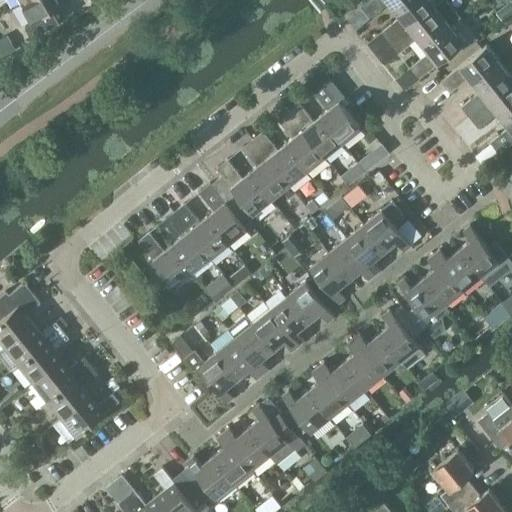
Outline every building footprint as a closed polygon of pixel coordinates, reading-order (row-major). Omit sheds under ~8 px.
[(59,0),(27,0),(22,3),(32,20),(26,24),(33,35),(60,19),(54,10),(62,6),(59,0)] [(368,0),(361,6),(369,17),(388,2),(394,9),(405,0),(368,0)] [(400,17),(381,32),(390,42),(435,6),(430,0),(405,0),(394,9),(400,17)] [(442,0),(435,6),(390,42),(398,53),(417,38),(422,45),(458,16),(444,0),(442,0)] [(428,52),(410,67),(419,78),(461,45),(464,49),(476,39),(458,16),(422,45),(428,52)] [(6,36),(0,39),(0,51),(3,57),(14,51),(6,36)] [(486,44),(441,81),(450,92),(469,77),(474,84),(501,63),(486,44)] [(480,91),(462,106),(470,117),(511,82),(511,76),(501,63),(474,84),(480,91)] [(324,82),(313,91),(328,109),(321,115),(343,142),(361,128),(339,100),(345,96),(340,89),(330,77),(324,82)] [(511,82),(470,117),(479,127),(497,112),(503,120),(511,111),(511,82)] [(300,101),(289,110),(325,156),(343,142),(321,115),(315,120),(300,101)] [(289,110),(277,119),(293,138),(286,144),(307,171),(325,156),(289,110)] [(508,127),(490,141),(491,142),(499,152),(499,153),(511,142),(511,111),(503,120),(508,127)] [(263,130),(253,139),(289,185),(307,171),(286,144),(278,150),(263,130)] [(253,139),(242,147),(257,166),(250,172),(271,199),(289,185),(253,139)] [(228,159),(216,168),(253,214),(271,199),(250,172),(243,178),(228,159)] [(376,168),(361,176),(366,184),(381,176),(376,168)] [(211,182),(199,191),(214,210),(207,216),(229,243),(247,228),(226,201),(211,182)] [(313,199),(305,205),(311,213),(319,206),(313,199)] [(383,208),(364,223),(385,249),(397,240),(405,249),(411,244),(398,228),(393,221),(403,213),(392,200),(383,208)] [(185,203),(175,211),(211,257),(229,243),(207,216),(200,221),(185,203)] [(331,205),(325,210),(332,219),(339,214),(331,205)] [(175,211),(164,220),(179,238),(172,244),(193,271),(211,257),(175,211)] [(317,224),(312,217),(306,221),(312,228),(317,224)] [(409,219),(398,228),(411,244),(422,235),(409,219)] [(364,223),(346,237),(375,273),(381,268),(374,259),(385,249),(364,223)] [(471,239),(459,248),(481,275),(489,286),(511,268),(511,260),(496,240),(488,246),(470,223),(463,229),(471,239)] [(150,231),(138,240),(175,286),(193,271),(172,244),(165,250),(150,231)] [(346,237),(329,251),(350,278),(362,268),(369,277),(375,273),(346,237)] [(440,247),(434,253),(463,289),(481,275),(459,248),(448,257),(440,247)] [(329,251),(310,266),(338,302),(345,296),(338,287),(350,278),(329,251)] [(435,267),(424,276),(445,304),(463,289),(434,253),(427,258),(435,267)] [(264,266),(252,276),(257,283),(269,273),(264,266)] [(102,292),(114,283),(104,270),(92,279),(102,292)] [(223,273),(206,286),(211,293),(216,299),(233,285),(228,278),(223,273)] [(235,273),(228,278),(233,285),(240,280),(235,273)] [(405,276),(397,281),(416,305),(407,312),(422,331),(426,328),(434,338),(445,329),(443,316),(450,310),(445,304),(424,276),(412,285),(405,276)] [(306,279),(288,293),(310,321),(321,312),(329,321),(335,316),(306,279)] [(7,291),(0,296),(0,337),(6,345),(33,323),(26,313),(41,301),(25,281),(9,294),(7,291)] [(238,289),(231,295),(240,306),(246,300),(238,289)] [(511,290),(500,296),(506,309),(511,306),(511,290)] [(211,293),(202,301),(206,306),(216,299),(211,293)] [(288,293),(270,307),(300,344),(306,339),(298,330),(310,321),(288,293)] [(220,303),(213,309),(222,320),(229,315),(220,303)] [(387,326),(379,332),(401,360),(407,368),(426,353),(414,338),(422,331),(407,312),(401,305),(393,312),(390,308),(383,314),(387,319),(386,320),(385,324),(387,326)] [(270,307),(253,321),(275,349),(286,339),(294,349),(300,344),(270,307)] [(246,313),(228,327),(235,336),(264,372),(270,367),(263,358),(275,349),(253,321),(246,313)] [(200,319),(196,323),(206,336),(211,333),(200,319)] [(33,323),(6,345),(20,362),(63,328),(56,320),(41,333),(33,323)] [(228,327),(210,342),(217,350),(239,377),(250,368),(258,377),(264,372),(235,336),(228,327)] [(63,328),(20,362),(35,380),(62,359),(54,349),(69,337),(63,328)] [(360,332),(354,337),(383,374),(401,360),(379,332),(367,341),(360,332)] [(172,342),(184,358),(192,351),(180,336),(172,342)] [(355,351),(344,360),(366,388),(383,374),(354,337),(347,342),(355,351)] [(160,358),(175,347),(169,339),(155,350),(160,358)] [(192,351),(184,358),(194,370),(199,366),(217,388),(228,402),(234,396),(227,387),(239,377),(217,350),(204,360),(195,349),(192,351)] [(62,359),(35,380),(42,390),(49,398),(92,364),(85,356),(70,369),(62,359)] [(324,360),(318,365),(348,402),(366,388),(344,360),(332,370),(324,360)] [(92,364),(49,398),(63,416),(91,394),(83,384),(98,372),(92,364)] [(319,379),(308,389),(330,416),(348,402),(318,365),(312,370),(319,379)] [(399,392),(407,402),(414,396),(406,387),(399,392)] [(289,388),(282,394),(292,407),(283,414),(300,435),(308,428),(311,431),(330,416),(308,389),(296,398),(289,388)] [(91,394),(63,416),(78,434),(121,400),(114,392),(99,404),(91,394)] [(39,393),(30,400),(37,408),(46,401),(39,393)] [(461,411),(453,401),(447,406),(455,416),(461,411)] [(260,417),(249,426),(271,454),(277,461),(284,456),(284,457),(295,448),(296,445),(293,442),(301,436),(300,435),(283,414),(281,410),(272,418),(259,402),(253,407),(260,417)] [(511,443),(511,403),(493,419),(489,413),(478,421),(494,440),(503,432),(511,443)] [(229,426),(223,431),(252,469),(271,454),(249,426),(237,436),(229,426)] [(225,446),(213,455),(237,486),(255,472),(252,469),(223,431),(217,436),(225,446)] [(35,442),(24,451),(36,465),(47,457),(35,442)] [(449,505),(467,490),(459,480),(473,469),(458,449),(434,468),(450,488),(441,495),(449,505)] [(194,454),(187,459),(191,464),(214,494),(217,497),(219,500),(237,486),(213,455),(202,464),(194,454)] [(418,466),(410,455),(403,460),(411,471),(418,466)] [(316,457),(303,467),(309,474),(322,464),(316,457)] [(167,488),(157,496),(169,511),(192,511),(197,509),(163,466),(154,473),(167,488)] [(135,488),(127,495),(140,511),(169,511),(157,496),(147,504),(135,488)] [(475,500),(467,490),(449,505),(454,511),(460,511),(465,508),(468,511),(499,511),(504,508),(489,489),(475,500)] [(140,511),(127,495),(118,502),(126,511),(140,511)] [(374,511),(391,511),(381,499),(370,507),(374,511)] [(269,511),(262,502),(254,508),(258,511),(269,511)]
